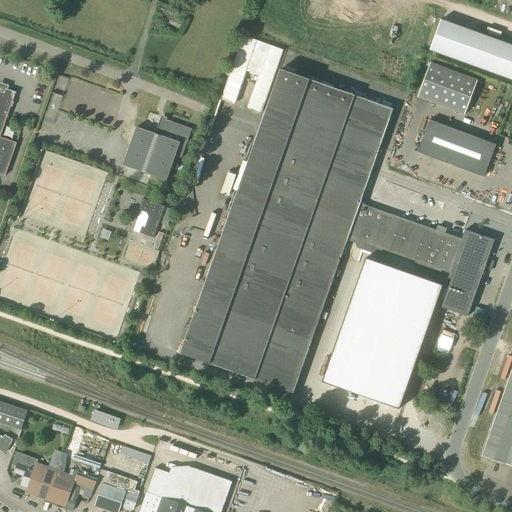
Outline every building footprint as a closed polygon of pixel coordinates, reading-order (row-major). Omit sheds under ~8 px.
[(180,30),(185,20),(159,8),(155,17),(180,30)] [(511,80),(511,45),(440,20),(429,51),(511,80)] [(465,115),(477,81),(430,63),(418,97),(465,115)] [(449,273),(461,239),(360,203),(393,109),(280,70),(180,354),(293,393),(348,238),(353,240),(358,248),(376,255),(381,252),(382,250),(415,261),(414,264),(417,269),(436,276),(441,273),(442,271),(449,273)] [(4,93),(0,91),(0,173),(5,176),(17,143),(0,137),(16,92),(6,89),(4,93)] [(192,129),(166,120),(165,123),(160,121),(155,134),(136,127),(123,166),(167,181),(175,156),(182,158),(192,129)] [(483,177),(496,145),(430,120),(417,152),(483,177)] [(153,238),(164,207),(142,199),(138,210),(146,213),(148,217),(144,229),(141,228),(139,233),(153,238)] [(167,226),(172,210),(167,208),(161,224),(167,226)] [(465,230),(461,239),(449,273),(438,306),(467,317),(482,276),(486,278),(490,266),(486,264),(494,240),(465,230)] [(158,250),(163,234),(159,232),(153,248),(158,250)] [(365,259),(321,382),(397,410),(441,286),(365,259)] [(511,368),(482,455),(511,466),(511,368)] [(0,423),(21,430),(27,411),(0,402),(0,423)] [(116,430),(120,419),(94,410),(90,420),(116,430)] [(3,438),(0,436),(0,449),(5,453),(13,440),(5,435),(3,438)] [(96,435),(94,442),(111,447),(113,440),(96,435)] [(151,463),(154,456),(123,445),(120,451),(151,463)] [(45,502),(56,470),(37,463),(38,460),(17,453),(13,463),(17,464),(14,473),(24,476),(21,486),(27,488),(25,495),(45,502)] [(56,470),(45,502),(65,509),(66,508),(73,511),(81,488),(79,488),(80,486),(93,490),(97,479),(78,473),(78,472),(74,471),(72,476),(56,470)] [(133,510),(140,492),(135,490),(138,482),(108,471),(103,483),(95,506),(112,511),(118,511),(121,505),(123,506),(126,507),(126,510),(131,511),(132,510),(133,510)] [(185,496),(188,487),(181,485),(178,494),(185,496)] [(13,489),(10,494),(28,506),(32,501),(13,489)] [(162,498),(146,492),(144,500),(139,511),(204,511),(163,497),(162,498)] [(250,504),(252,495),(241,493),(239,501),(250,504)]
